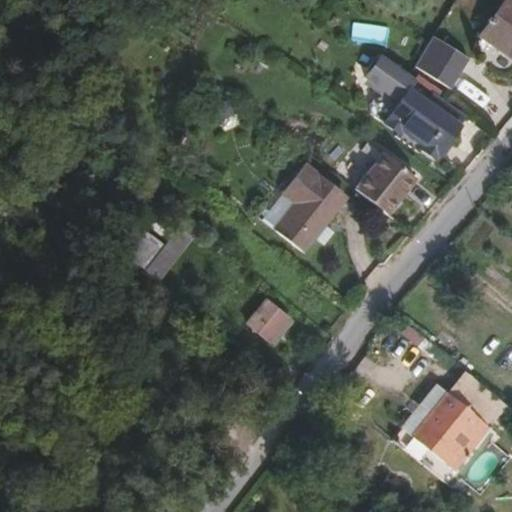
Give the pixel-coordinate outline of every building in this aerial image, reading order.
[(506,74),(511,67),(511,16),(502,8),(471,44),(506,74)] [(430,67),(439,50),(428,44),(410,74),(421,81),(430,67)] [(445,96),(465,64),(440,49),(439,50),(430,67),(444,75),(435,90),(445,96)] [(435,90),(444,75),(430,67),(421,81),(435,90)] [(453,132),(402,95),(377,128),(392,138),(415,155),(429,166),(453,132)] [(415,155),(392,138),(389,142),(412,159),(415,155)] [(413,183),(379,158),(351,196),(384,222),(413,183)] [(341,204),(302,170),(279,196),(293,208),(272,232),(298,255),(341,204)] [(181,268),(202,241),(189,230),(168,258),(181,268)] [(162,292),(181,268),(168,258),(149,282),(162,292)] [(281,323),(261,307),(251,320),(271,335),(281,323)] [(271,335),(251,320),(242,332),(262,348),(271,335)] [(444,448),(469,417),(444,397),(419,428),(444,448)] [(491,451),(506,432),(486,416),(478,425),(488,433),(480,442),(491,451)] [(480,442),(488,433),(478,425),(471,435),(480,442)]
